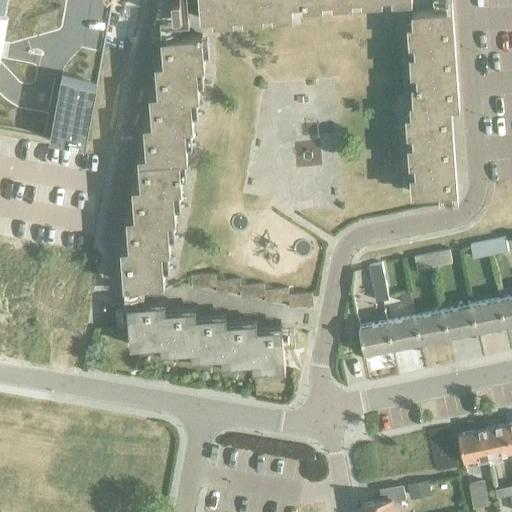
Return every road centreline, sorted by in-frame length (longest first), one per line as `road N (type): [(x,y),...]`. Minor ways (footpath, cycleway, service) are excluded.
road 1 (residential): [(328,325),(341,254),(371,235),(461,216),(478,191),(464,0)]
road 2 (residential): [(153,0),(103,296)]
road 3 (residential): [(205,412),(0,378)]
road 4 (residential): [(511,373),(326,419)]
road 5 (residential): [(328,325),(185,294),(158,296)]
road 6 (residential): [(326,419),(292,425),(205,412)]
